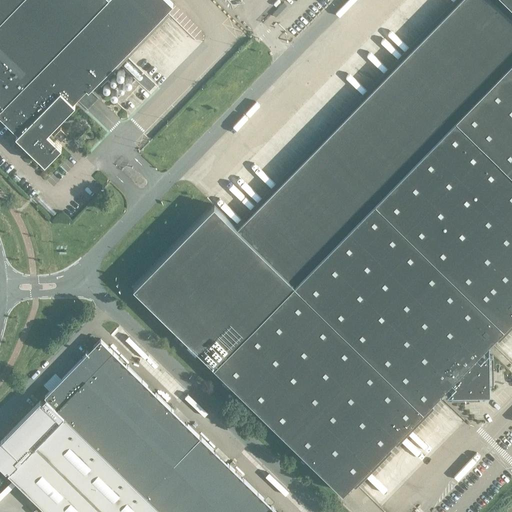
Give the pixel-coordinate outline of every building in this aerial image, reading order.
[(0,0),(0,115),(18,133),(16,135),(45,163),(61,146),(54,139),(58,135),(61,138),(67,132),(61,126),(55,132),(53,134),(49,130),(75,104),(74,103),(87,89),(89,90),(89,89),(96,83),(96,82),(116,61),(117,61),(124,54),(165,11),(166,11),(173,4),(168,0),(0,0)] [(511,0),(459,0),(237,227),(214,205),(133,287),(214,366),(343,492),(447,386),(451,390),(447,394),(451,394),(451,398),(480,398),(479,394),(484,394),(490,388),(489,384),(494,384),(493,355),(489,355),(489,351),(484,355),(480,351),(511,318),(511,0)] [(152,89),(157,83),(134,61),(128,67),(152,89)] [(171,85),(153,104),(158,109),(176,89),(171,85)] [(165,107),(169,111),(178,103),(174,99),(165,107)] [(311,122),(321,131),(324,128),(314,119),(311,122)] [(252,188),(252,193),(293,154),(273,153),(273,142),(266,149),(259,148),(259,155),(253,160),(253,168),(245,175),(248,178),(248,184),(252,188)] [(277,511),(201,437),(100,339),(44,396),(46,398),(42,402),(40,400),(0,442),(0,441),(0,464),(1,466),(6,471),(8,469),(10,470),(8,472),(48,511),(277,511)] [(372,481),(384,493),(388,490),(376,478),(372,481)]
